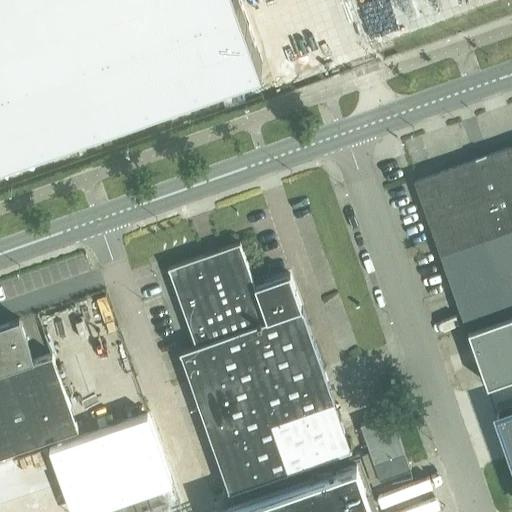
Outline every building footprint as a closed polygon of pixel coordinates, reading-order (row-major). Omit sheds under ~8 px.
[(0,0),(0,151),(263,59),(242,0),(0,0)] [(511,374),(511,146),(416,180),(428,215),(428,216),(428,217),(431,216),(456,288),(454,289),(468,328),(469,328),(488,382),(511,374)] [(170,268),(170,267),(192,328),(227,316),(233,331),(237,330),(268,319),(268,318),(302,306),(290,272),(256,284),(241,243),(242,242),(241,240),(169,265),(170,268)] [(237,330),(246,354),(255,351),(263,374),(319,354),(303,308),(304,308),(303,306),(302,306),(268,318),(268,319),(237,330)] [(182,351),(198,397),(253,377),(246,354),(237,330),(233,331),(227,316),(192,328),(197,343),(180,349),(181,351),(182,351)] [(0,453),(79,426),(53,352),(34,358),(20,317),(18,318),(19,319),(0,325),(0,453)] [(198,397),(214,443),(274,420),(259,375),(263,374),(255,351),(246,354),(253,377),(198,397)] [(274,420),(279,419),(335,399),(319,354),(263,374),(259,375),(274,420)] [(335,399),(279,419),(290,449),(277,453),(283,471),(353,446),(352,444),(351,444),(335,399)] [(511,407),(498,412),(511,451),(511,407)] [(386,457),(405,450),(392,412),(361,422),(380,478),(391,474),(386,457)] [(274,420),(214,443),(230,487),(229,487),(230,489),(283,471),(277,453),(290,449),(279,419),(274,420)] [(411,467),(405,450),(386,457),(391,474),(411,467)] [(221,511),(374,511),(357,463),(221,511)] [(68,511),(61,490),(0,510),(0,511),(68,511)] [(173,511),(170,502),(139,511),(173,511)]
